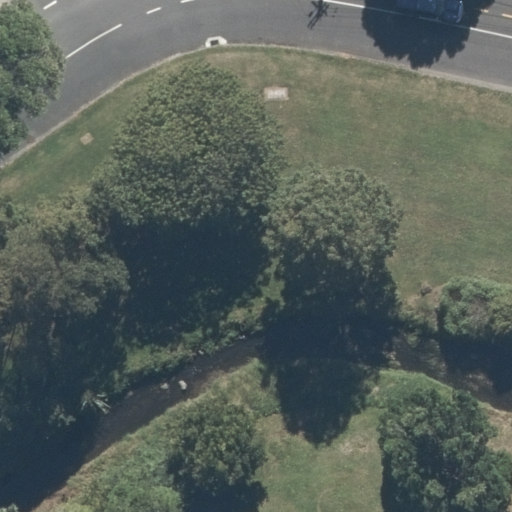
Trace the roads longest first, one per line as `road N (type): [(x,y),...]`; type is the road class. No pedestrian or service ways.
road 1 (residential): [(320,0),(511,37)]
road 2 (residential): [(0,106),(83,47),(158,9)]
